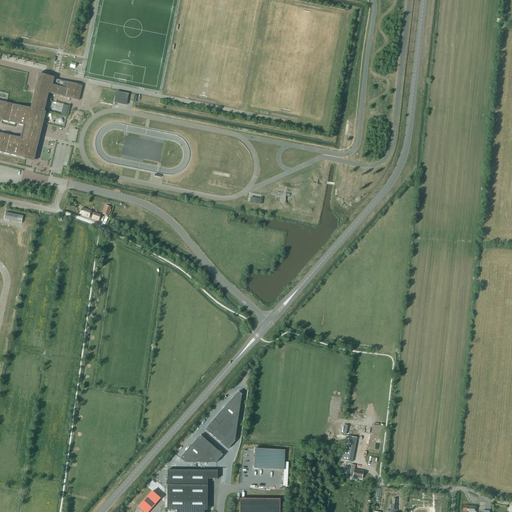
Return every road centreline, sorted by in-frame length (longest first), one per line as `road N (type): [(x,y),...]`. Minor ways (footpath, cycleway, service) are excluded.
road 1 (tertiary): [(297,289),(399,166),(423,0)]
road 2 (unclassified): [(63,182),(151,207),(266,319)]
road 3 (tertiary): [(101,511),(242,351)]
